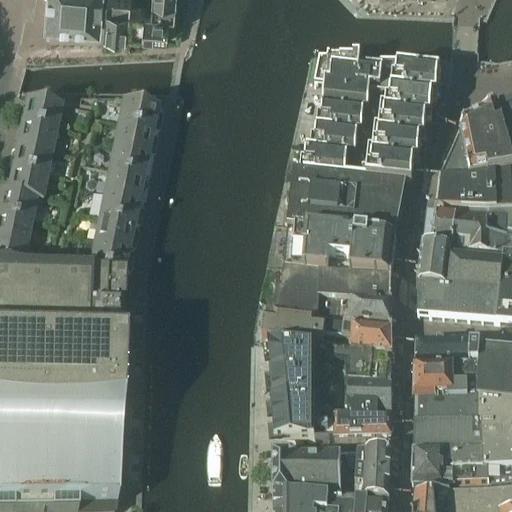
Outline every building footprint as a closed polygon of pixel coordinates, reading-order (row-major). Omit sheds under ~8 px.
[(49,0),(47,24),(101,29),(102,0),(49,0)] [(131,8),(131,0),(107,0),(105,34),(129,36),(129,32),(128,32),(131,8)] [(153,0),(152,10),(152,11),(176,13),(177,0),(153,0)] [(152,10),(131,8),(128,32),(129,32),(168,36),(170,13),(176,13),(152,11),(152,10)] [(308,153),(305,177),(412,189),(414,167),(418,167),(420,145),(424,145),(427,123),(430,123),(433,101),(437,101),(440,71),(401,71),(382,71),(381,73),(360,71),(361,63),(320,62),(314,88),(326,89),(325,132),(318,132),(315,153),(308,153)] [(511,104),(501,108),(500,109),(511,157),(511,104)] [(0,276),(20,281),(85,283),(86,281),(91,282),(92,278),(122,284),(123,282),(122,282),(127,261),(128,259),(127,259),(131,237),(132,238),(132,235),(136,214),(137,214),(137,211),(141,190),(142,188),(141,188),(146,167),(147,164),(146,164),(151,143),(151,141),(155,120),(156,120),(156,118),(120,111),(112,110),(78,109),(77,115),(49,109),(48,114),(23,109),(23,110),(23,111),(19,132),(18,134),(14,155),(13,158),(14,158),(9,179),(8,181),(9,181),(4,202),(0,201),(0,276)] [(441,181),(441,182),(469,181),(511,173),(511,171),(497,110),(484,116),(484,117),(466,126),(461,135),(461,137),(460,137),(441,181)] [(437,211),(460,213),(485,214),(511,212),(511,173),(469,181),(441,182),(437,211)] [(288,230),(287,232),(351,239),(396,242),(406,189),(412,190),(412,189),(305,177),(293,176),(293,177),(294,178),(289,231),(288,230)] [(427,215),(423,249),(511,259),(511,212),(485,214),(460,213),(460,217),(438,216),(427,215)] [(287,232),(283,273),(314,276),(392,281),(396,242),(351,239),(287,232)] [(423,250),(418,289),(511,296),(511,259),(423,249),(423,250)] [(265,323),(262,349),(363,360),(391,363),(391,337),(390,308),(391,282),(392,282),(392,281),(314,276),(283,273),(282,278),(278,278),(273,281),(272,290),(277,293),(276,304),(267,303),(266,317),(275,317),(274,324),(265,323)] [(0,511),(114,511),(115,509),(116,454),(120,354),(122,284),(92,278),(91,282),(86,281),(85,283),(20,281),(0,276),(0,511)] [(511,296),(418,289),(417,322),(496,328),(511,329),(511,296)] [(262,349),(262,350),(268,350),(268,353),(270,369),(271,378),(270,378),(270,380),(270,381),(272,404),(272,406),(271,406),(271,409),(272,424),(273,429),(273,436),(274,437),(275,448),(284,447),(297,447),(315,446),(335,446),(375,445),(383,445),(387,445),(391,444),(391,440),(391,391),(390,391),(322,385),(322,381),(325,363),(363,367),(363,360),(262,349)] [(417,350),(416,371),(461,369),(462,379),(477,380),(480,353),(480,350),(448,349),(417,350)] [(511,356),(480,353),(477,380),(475,401),(511,405),(511,356)] [(391,363),(363,360),(363,367),(325,363),(322,381),(353,385),(353,383),(391,387),(391,363)] [(511,405),(475,401),(477,380),(462,379),(461,369),(416,371),(414,408),(414,427),(511,425),(511,405)] [(511,425),(414,427),(413,476),(511,472),(511,425)] [(354,505),(388,505),(391,461),(386,456),(367,457),(358,457),(354,505)] [(274,498),(341,500),(341,458),(274,459),(274,460),(274,498)] [(511,489),(511,472),(413,476),(413,495),(421,495),(422,495),(489,492),(511,489)] [(511,511),(511,494),(493,497),(486,497),(414,499),(412,511),(511,511)] [(387,511),(388,505),(354,505),(342,504),(342,503),(304,500),(304,499),(275,498),(274,498),(274,511),(387,511)]
